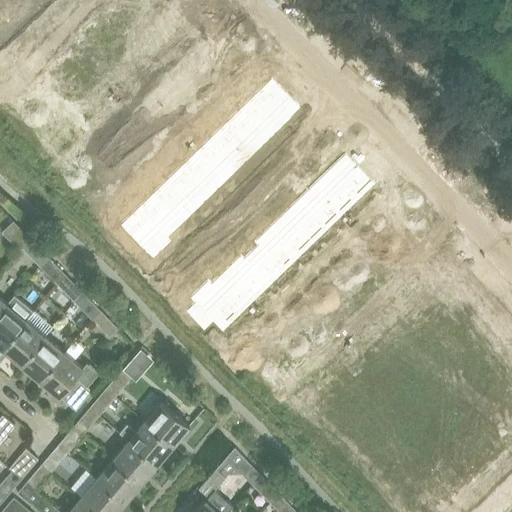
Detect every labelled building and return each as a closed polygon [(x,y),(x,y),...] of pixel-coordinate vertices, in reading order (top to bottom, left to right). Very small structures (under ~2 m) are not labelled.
[(1,0),(0,0),(0,25),(7,33),(21,20),(1,0)] [(28,0),(1,0),(21,20),(35,7),(28,0)] [(105,0),(100,0),(94,6),(100,12),(109,4),(105,0)] [(133,0),(119,14),(152,48),(167,34),(133,0)] [(134,0),(133,0),(167,34),(181,19),(162,0),(140,0),(138,3),(134,0)] [(196,0),(162,0),(181,19),(199,2),(196,0)] [(76,4),(67,12),(73,18),(82,10),(76,4)] [(67,12),(59,21),(64,26),(73,18),(67,12)] [(122,18),(108,32),(137,62),(152,48),(119,14),(119,15),(122,18)] [(83,18),(74,26),(80,32),(88,24),(83,18)] [(74,26),(65,34),(71,40),(80,32),(74,26)] [(48,31),(40,39),(45,45),(54,37),(48,31)] [(108,32),(93,46),(123,76),(137,62),(108,32)] [(40,39),(31,47),(37,53),(45,45),(40,39)] [(53,46),(45,55),(50,60),(59,52),(53,46)] [(76,56),(75,57),(108,90),(123,76),(93,46),(96,50),(83,63),(76,56)] [(45,55),(36,63),(42,69),(50,60),(45,55)] [(21,57),(12,66),(18,72),(26,63),(21,57)] [(75,57),(61,71),(94,105),(108,90),(75,57)] [(12,66),(3,74),(9,80),(18,72),(12,66)] [(64,75),(49,89),(79,119),(94,105),(61,71),(60,71),(64,75)] [(24,75),(15,83),(21,89),(30,80),(24,75)] [(271,77),(254,94),(284,124),(301,107),(271,77)] [(32,99),(31,99),(64,133),(79,119),(49,89),(35,102),(32,99)] [(254,94),(239,108),(269,139),(284,124),(254,94)] [(31,99),(14,117),(47,150),(64,133),(31,99)] [(239,108),(225,122),(254,153),(269,139),(239,108)] [(225,122),(210,137),(240,167),(254,153),(225,122)] [(306,131),(297,139),(303,145),(312,136),(306,131)] [(210,137),(195,151),(225,181),(240,167),(210,137)] [(297,139),(289,147),(295,153),(303,145),(297,139)] [(316,141),(308,149),(313,155),(322,147),(316,141)] [(308,149),(299,158),(305,164),(313,155),(308,149)] [(195,151),(181,165),(210,195),(225,181),(195,151)] [(345,153),(328,170),(357,200),(375,183),(345,153)] [(277,159),(268,167),(274,173),(283,165),(277,159)] [(181,165),(166,179),(196,210),(210,195),(181,165)] [(268,167),(260,176),(265,182),(274,173),(268,167)] [(287,169),(278,178),(284,184),(293,175),(287,169)] [(328,170),(313,184),(342,214),(357,200),(328,170)] [(278,178),(270,186),(276,192),(284,184),(278,178)] [(166,179),(151,193),(181,224),(196,210),(166,179)] [(313,184),(298,198),(328,228),(342,214),(313,184)] [(247,188),(239,196),(245,202),(253,193),(247,188)] [(151,193),(137,208),(170,242),(170,241),(167,238),(181,224),(151,193)] [(239,196),(230,204),(236,210),(245,202),(239,196)] [(258,198),(249,206),(255,212),(263,204),(258,198)] [(298,198),(284,212),(313,243),(328,228),(298,198)] [(249,206),(240,215),(246,221),(255,212),(249,206)] [(137,208),(119,225),(152,259),(170,242),(137,208)] [(284,212),(269,227),(298,257),(313,243),(284,212)] [(218,216),(210,224),(215,230),(224,222),(218,216)] [(1,231),(19,250),(31,238),(12,220),(1,231)] [(210,224),(201,232),(207,238),(215,230),(210,224)] [(228,226),(220,235),(226,241),(234,232),(228,226)] [(269,227),(254,241),(284,271),(298,257),(269,227)] [(220,235),(211,243),(217,249),(226,241),(220,235)] [(240,255),(269,285),(284,271),(254,241),(257,245),(244,258),(240,255)] [(189,244),(180,253),(186,259),(195,250),(189,244)] [(28,254),(39,265),(47,256),(37,245),(28,254)] [(180,253),(172,261),(178,267),(186,259),(180,253)] [(199,255),(190,263),(196,269),(205,261),(199,255)] [(240,255),(225,269),(255,300),(269,285),(240,255)] [(447,258),(430,275),(462,309),(480,291),(447,258)] [(55,263),(46,272),(56,283),(65,274),(55,263)] [(190,263),(182,271),(188,278),(196,269),(190,263)] [(208,280),(207,280),(240,314),(255,300),(225,269),(211,283),(208,280)] [(430,275),(415,289),(444,319),(445,319),(442,315),(455,302),(462,309),(430,275)] [(194,302),(185,311),(203,330),(213,321),(222,331),(240,314),(207,280),(189,297),(194,302)] [(72,281),(63,290),(74,301),(83,292),(72,281)] [(415,289),(400,303),(430,334),(444,319),(415,289)] [(6,303),(0,309),(0,346),(1,347),(25,319),(33,310),(14,293),(6,303)] [(89,299),(80,308),(91,318),(100,310),(89,299)] [(400,303),(386,317),(415,348),(416,347),(412,344),(426,330),(429,334),(430,334),(400,303)] [(479,309),(471,317),(476,323),(485,315),(479,309)] [(107,317),(98,325),(109,337),(118,328),(107,317)] [(386,317),(371,332),(400,362),(415,348),(386,317)] [(471,317),(462,326),(468,332),(476,323),(471,317)] [(25,319),(1,347),(20,363),(44,335),(25,319)] [(371,332),(356,346),(386,376),(400,362),(371,332)] [(63,351),(44,335),(20,363),(39,379),(63,351)] [(450,337),(442,346),(447,351),(456,343),(450,337)] [(356,346),(342,360),(371,390),(386,376),(356,346)] [(442,346),(433,354),(439,360),(447,351),(442,346)] [(511,347),(494,365),(511,383),(511,347)] [(82,367),(63,351),(39,379),(59,396),(75,376),(86,385),(98,372),(86,362),(82,367)] [(143,369),(131,358),(123,367),(135,378),(143,369)] [(342,360),(327,374),(357,405),(371,390),(342,360)] [(511,383),(494,365),(467,391),(502,427),(511,417),(511,400),(503,392),(511,383)] [(421,366),(412,374),(418,380),(427,372),(421,366)] [(121,368),(112,380),(121,388),(131,376),(121,368)] [(327,374),(313,389),(342,419),(357,405),(327,374)] [(412,374),(404,382),(410,388),(418,380),(412,374)] [(105,387),(95,399),(105,407),(115,395),(105,387)] [(313,389),(295,406),(324,436),(342,419),(313,389)] [(447,404),(437,413),(459,435),(468,427),(485,444),(502,427),(467,391),(450,408),(447,404)] [(391,394),(383,403),(389,409),(397,400),(391,394)] [(145,420),(173,444),(189,425),(161,401),(145,420)] [(383,403),(374,411),(380,417),(389,409),(383,403)] [(89,406),(79,418),(89,426),(99,414),(89,406)] [(415,442),(414,443),(449,479),(467,462),(450,444),(459,435),(437,413),(434,410),(424,420),(437,433),(421,449),(415,442)] [(0,438),(16,421),(5,412),(0,417),(0,438)] [(119,431),(129,439),(156,463),(173,444),(145,420),(136,430),(127,422),(119,431)] [(363,422),(354,431),(360,437),(368,428),(363,422)] [(73,425),(64,437),(73,445),(83,433),(73,425)] [(354,431),(345,439),(351,445),(360,437),(354,431)] [(156,463),(129,439),(112,458),(140,482),(156,463)] [(387,449),(377,459),(405,488),(414,479),(431,496),(449,479),(414,443),(397,459),(387,449)] [(57,444),(48,455),(57,463),(67,452),(57,444)] [(9,467),(21,478),(38,458),(26,448),(9,467)] [(140,482),(112,458),(96,477),(124,501),(140,482)] [(386,470),(358,498),(371,511),(411,511),(396,496),(405,488),(377,459),(376,459),(386,470)] [(41,463),(32,474),(41,482),(51,471),(41,463)] [(250,464),(241,473),(252,484),(261,475),(250,464)] [(224,478),(215,469),(198,488),(208,496),(214,489),(224,478)] [(0,482),(0,492),(5,497),(15,485),(5,477),(0,482)] [(114,511),(124,501),(96,477),(80,496),(98,511),(114,511)] [(25,481),(17,491),(36,508),(44,498),(25,481)] [(268,482),(259,491),(269,502),(278,493),(268,482)] [(207,496),(193,511),(227,511),(233,505),(214,489),(208,496),(207,496)] [(0,511),(31,511),(13,496),(0,511)] [(98,511),(80,496),(66,511),(98,511)] [(285,500),(276,508),(279,511),(293,511),(295,511),(285,500)]
